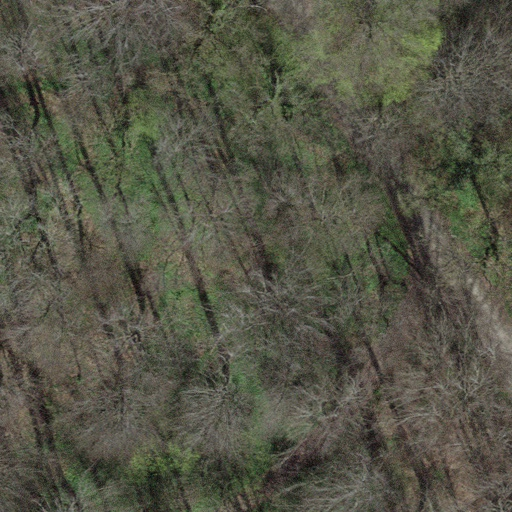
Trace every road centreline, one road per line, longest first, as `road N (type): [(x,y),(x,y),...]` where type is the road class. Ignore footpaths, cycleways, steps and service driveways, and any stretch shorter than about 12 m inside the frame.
road 1 (track): [(511,362),(293,0)]
road 2 (track): [(183,511),(354,409),(435,236)]
